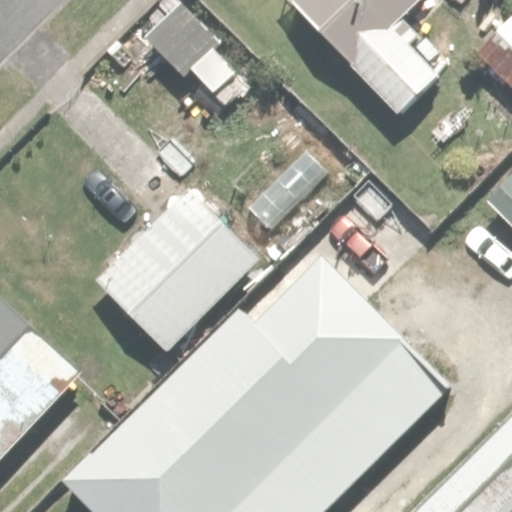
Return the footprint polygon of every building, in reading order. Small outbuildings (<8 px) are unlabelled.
[(400,19),(419,0),(298,0),(405,110),(448,69),(400,19)] [(511,10),(479,45),(511,77),(511,10)] [(511,166),(484,195),(511,223),(511,166)] [(170,347),(259,251),(182,181),(94,277),(170,347)] [(321,511),(454,376),(327,252),(257,323),(234,301),(63,475),(100,511),(321,511)] [(0,289),(0,459),(85,366),(0,289)] [(511,511),(511,413),(401,511),(511,511)]
